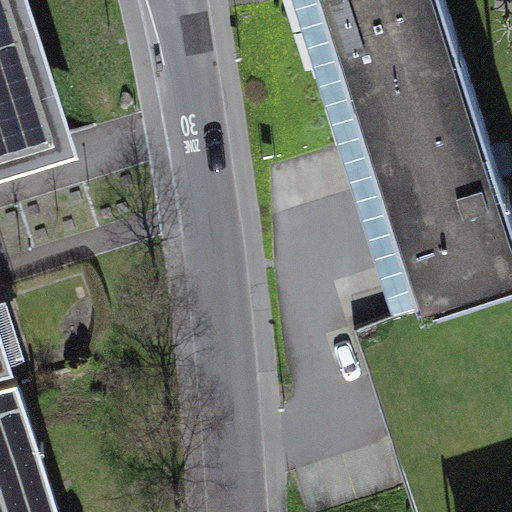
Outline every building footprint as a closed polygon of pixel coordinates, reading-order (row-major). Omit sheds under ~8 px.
[(26,0),(0,0),(0,183),(79,158),(26,0)] [(337,0),(353,43),(476,5),(474,0),(337,0)] [(353,43),(442,299),(511,273),(511,103),(476,5),(353,43)] [(0,379),(19,374),(0,310),(0,379)] [(0,511),(62,511),(19,374),(0,380),(0,511)]
